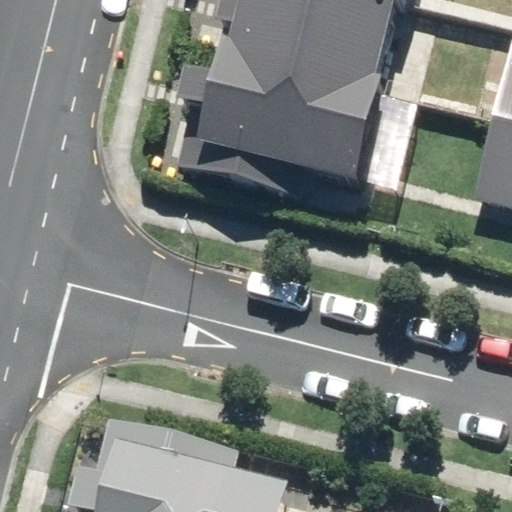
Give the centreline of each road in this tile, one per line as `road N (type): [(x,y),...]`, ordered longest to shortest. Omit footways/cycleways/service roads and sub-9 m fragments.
road 1 (residential): [(511,399),(0,272)]
road 2 (residential): [(48,0),(0,206)]
